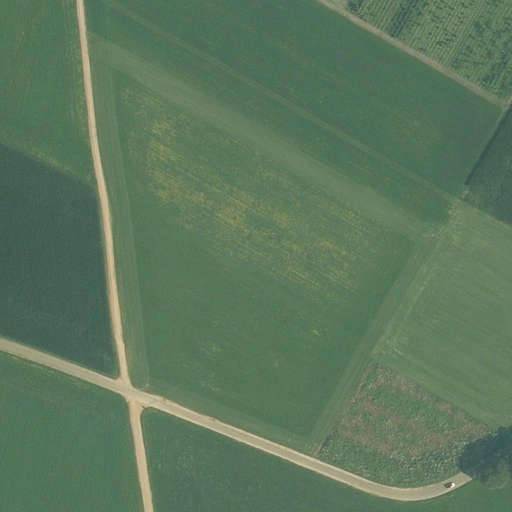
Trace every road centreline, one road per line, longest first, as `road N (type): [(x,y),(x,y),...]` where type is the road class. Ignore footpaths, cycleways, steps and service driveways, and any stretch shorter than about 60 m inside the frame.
road 1 (unclassified): [(511,445),(425,492),(399,492),(0,347)]
road 2 (track): [(149,511),(82,0)]
